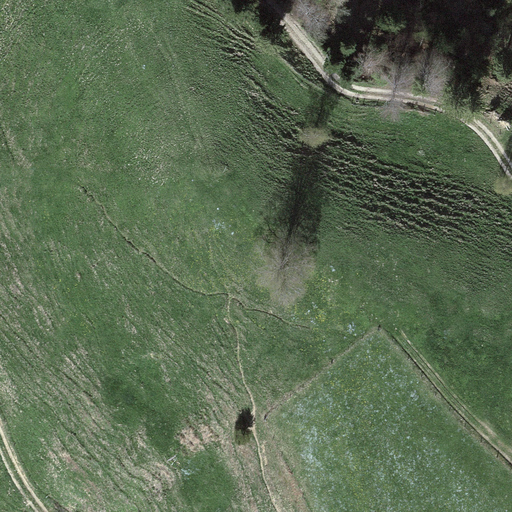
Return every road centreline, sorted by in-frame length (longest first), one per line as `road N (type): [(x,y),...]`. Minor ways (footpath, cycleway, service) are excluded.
road 1 (track): [(260,0),(342,89),(462,108),(511,174)]
road 2 (track): [(291,236),(384,321),(450,404),(511,463)]
